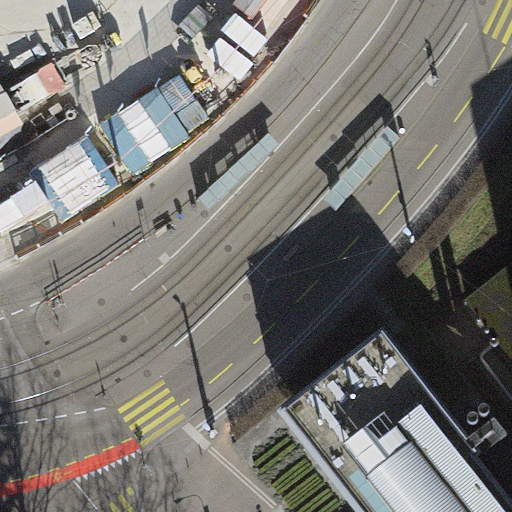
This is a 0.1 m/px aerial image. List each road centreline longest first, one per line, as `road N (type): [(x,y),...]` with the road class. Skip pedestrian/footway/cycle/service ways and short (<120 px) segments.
road 1 (tertiary): [(55,451),(107,435),(151,409),(241,338),(435,123),(511,6)]
road 2 (tertiary): [(336,0),(247,110),(156,194),(0,295)]
